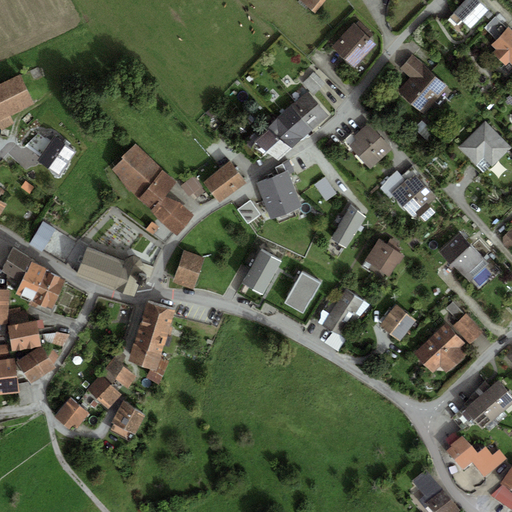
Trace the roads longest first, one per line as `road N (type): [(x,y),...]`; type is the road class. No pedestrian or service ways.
road 1 (residential): [(439,0),(332,123),(188,225),(167,252),(155,293)]
road 2 (residential): [(420,418),(267,321),(203,298),(155,293)]
road 3 (residential): [(95,288),(44,386),(50,429)]
road 4 (residential): [(511,336),(420,418)]
